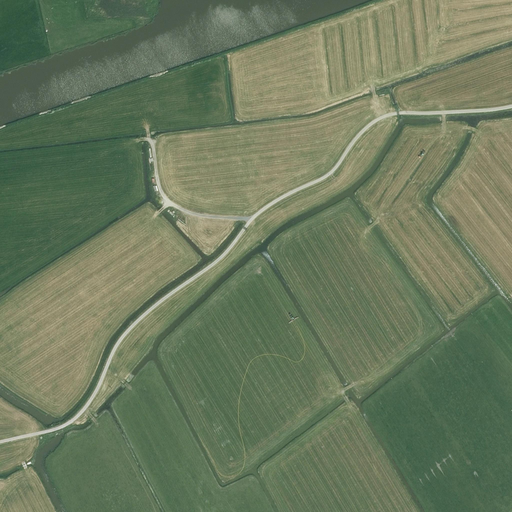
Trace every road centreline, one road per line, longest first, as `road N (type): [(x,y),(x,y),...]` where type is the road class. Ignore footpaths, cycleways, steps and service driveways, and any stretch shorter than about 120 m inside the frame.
road 1 (unclassified): [(0,442),(53,430),(79,414),(128,329),(220,258),(266,206),(332,171),(378,119),(511,106)]
road 2 (track): [(150,139),(156,179),(171,203),(250,220)]
